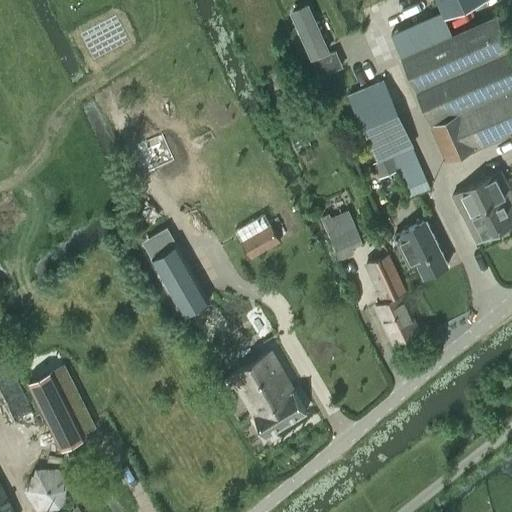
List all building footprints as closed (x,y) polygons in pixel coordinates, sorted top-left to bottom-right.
[(477,0),(438,0),(445,14),(477,0)] [(311,58),(330,50),(308,2),(290,10),(311,58)] [(444,14),(394,37),(402,55),(401,55),(430,122),(447,159),(510,132),(511,130),(511,47),(497,13),(452,32),(444,14)] [(335,51),(312,61),(318,76),(342,65),(335,51)] [(429,186),(381,79),(347,94),(377,160),(373,162),(377,171),(395,164),(409,195),(429,186)] [(279,91),(271,95),(276,108),(285,104),(279,91)] [(508,196),(509,198),(511,197),(511,192),(500,168),(452,192),(465,218),(508,196)] [(508,196),(465,218),(476,240),(511,221),(511,203),(509,198),(508,196)] [(250,256),(280,238),(262,209),(233,226),(250,256)] [(339,252),(359,244),(346,211),(325,219),(339,252)] [(424,274),(447,263),(425,219),(394,234),(409,264),(417,260),(424,274)] [(177,244),(152,259),(183,313),(209,298),(177,244)] [(393,342),(418,331),(400,292),(405,290),(388,253),(366,263),(383,300),(376,303),(393,342)] [(304,411),(270,349),(225,374),(230,384),(235,382),(264,434),(304,411)] [(50,371),(25,383),(58,448),(83,436),(82,434),(50,371)] [(34,470),(23,490),(36,510),(59,509),(70,489),(57,469),(34,470)] [(0,511),(12,511),(9,500),(0,483),(0,511)]
